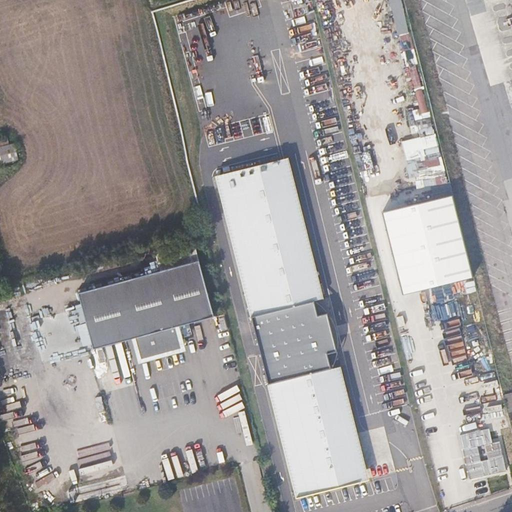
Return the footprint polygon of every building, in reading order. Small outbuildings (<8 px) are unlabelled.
[(414,50),(403,52),(406,66),(417,63),(414,50)] [(410,73),(414,89),(421,88),(417,72),(410,73)] [(421,138),(425,160),(440,157),(436,135),(421,138)] [(0,167),(20,162),(15,143),(0,147),(0,167)] [(442,158),(416,163),(419,178),(445,173),(442,158)] [(298,501),(371,483),(289,160),(216,179),(298,501)] [(496,194),(466,180),(461,190),(491,204),(496,194)] [(412,287),(477,271),(458,192),(393,208),(412,287)] [(468,215),(500,227),(506,213),(474,200),(468,215)] [(492,240),(496,229),(479,223),(473,239),(505,250),(506,245),(492,240)] [(138,358),(163,352),(181,348),(176,326),(213,317),(196,244),(157,254),(160,270),(78,289),(91,346),(133,336),(138,358)] [(468,480),(506,474),(500,440),(492,441),(489,430),(460,435),(468,480)] [(169,468),(170,474),(193,469),(191,463),(169,468)]
